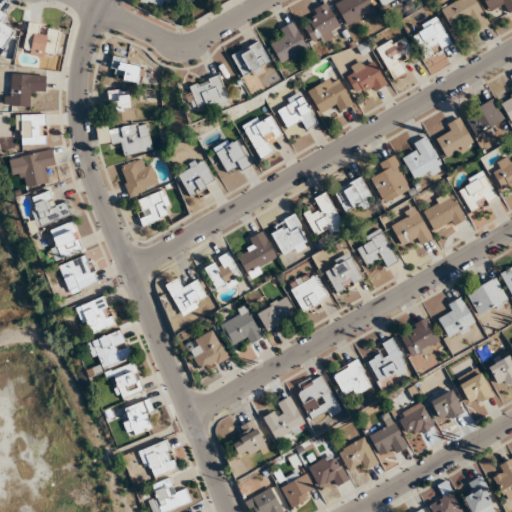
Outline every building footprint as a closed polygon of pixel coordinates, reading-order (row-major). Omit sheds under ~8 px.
[(334,0),(346,27),(375,15),(369,0),(334,0)] [(398,0),(378,0),(382,8),(398,0)] [(473,19),(477,31),(488,26),(476,0),(458,0),(441,7),(451,29),(473,19)] [(511,11),(511,0),(483,0),(490,12),(500,6),(506,15),(511,11)] [(342,28),(325,3),(300,21),(317,45),(342,28)] [(0,48),(15,31),(10,26),(13,23),(0,10),(0,48)] [(452,43),(437,17),(410,32),(425,58),(452,43)] [(307,48),(293,21),(277,30),(282,39),(271,44),(281,62),(307,48)] [(23,52),(54,57),(59,29),(48,27),(47,35),(38,34),(40,25),(28,23),(23,52)] [(407,72),(402,62),(415,55),(402,34),(376,49),(394,79),(407,72)] [(271,63),(260,41),(232,54),(242,77),(271,63)] [(111,68),(118,69),(116,78),(138,83),(142,62),(113,56),(111,68)] [(364,87),(367,93),(387,85),(376,61),(365,66),(363,62),(344,70),(354,91),(364,87)] [(46,75),(8,73),(7,105),(32,106),(32,95),(45,96),(46,75)] [(334,113),(353,103),(337,74),(308,90),(319,110),(329,105),(334,113)] [(189,84),(196,109),(227,100),(221,75),(189,84)] [(511,118),(511,84),(507,86),(511,99),(502,102),(508,120),(511,118)] [(129,90),(109,90),(109,113),(129,113),(129,90)] [(301,129),(315,124),(304,94),(277,104),(285,127),(299,123),(301,129)] [(464,114),(474,135),(504,120),(493,99),(464,114)] [(260,158),(273,151),(269,143),(281,137),(268,112),(242,126),(260,158)] [(46,114),(17,114),(17,144),(46,144),(46,114)] [(446,136),(437,140),(447,159),(474,145),(460,117),(441,127),(446,136)] [(152,150),(147,122),(109,129),(112,147),(122,145),(124,155),(152,150)] [(408,147),(412,154),(403,160),(417,183),(444,167),(425,137),(408,147)] [(251,164),(237,140),(215,152),(226,170),(235,165),(238,172),(251,164)] [(25,186),(48,183),(46,169),(55,168),(52,150),(9,158),(12,178),(24,177),(25,186)] [(380,174),(371,179),(383,201),(411,187),(395,155),(375,165),(380,174)] [(511,155),(491,167),(501,187),(511,182),(511,183),(511,155)] [(216,179),(199,158),(177,175),(193,196),(216,179)] [(129,196),(159,185),(151,165),(142,168),(139,159),(118,167),(129,196)] [(471,212),(497,197),(482,172),(457,187),(471,212)] [(344,211),(372,199),(363,177),(334,189),(344,211)] [(65,201),(55,205),(50,191),(28,199),(38,227),(70,215),(65,201)] [(171,217),(165,192),(135,199),(140,224),(171,217)] [(327,235),(344,225),(325,192),(314,199),(318,207),(304,215),(316,235),(324,230),(327,235)] [(433,232),(464,220),(453,193),(422,205),(433,232)] [(401,244),(415,237),(419,244),(432,237),(417,210),(391,225),(401,244)] [(283,258),(309,246),(295,217),(269,229),(283,258)] [(57,259),(83,250),(74,222),(48,231),(57,259)] [(359,246),(364,265),(385,260),(386,264),(394,262),(386,230),(362,236),(364,245),(359,246)] [(238,257),(249,277),(279,261),(263,232),(243,242),(248,251),(238,257)] [(205,264),(216,291),(242,280),(231,253),(205,264)] [(337,292),(362,278),(349,253),(323,267),(337,292)] [(58,267),(71,295),(98,282),(85,254),(58,267)] [(511,265),(499,272),(511,297),(511,265)] [(303,312),(329,298),(315,274),(289,287),(303,312)] [(186,285),(181,276),(165,285),(181,315),(207,301),(195,279),(186,285)] [(466,294),(481,318),(508,301),(494,277),(466,294)] [(76,308),(88,335),(115,324),(104,296),(76,308)] [(256,312),(266,330),(295,315),(286,296),(256,312)] [(444,307),(448,315),(439,321),(450,339),(476,323),(460,297),(444,307)] [(241,338),(244,344),(260,338),(250,308),(220,318),(229,342),(241,338)] [(399,334),(414,359),(441,343),(427,318),(399,334)] [(229,357),(214,330),(187,345),(202,372),(229,357)] [(125,346),(121,331),(89,340),(96,369),(122,362),(118,348),(125,346)] [(380,384),(409,370),(393,338),(382,344),(386,354),(369,362),(380,384)] [(511,382),(511,360),(509,355),(488,365),(500,389),(511,382)] [(350,388),(354,395),(371,386),(357,360),(332,374),(342,392),(350,388)] [(111,370),(118,398),(143,392),(136,363),(111,370)] [(493,394),(478,368),(457,380),(472,406),(493,394)] [(310,420),(337,407),(323,375),(295,388),(310,420)] [(430,400),(440,422),(462,412),(452,390),(430,400)] [(276,442),(306,427),(291,397),(261,412),(276,442)] [(131,437),(150,428),(146,419),(155,415),(146,398),(119,413),(131,437)] [(418,435),(436,426),(423,402),(397,415),(406,433),(415,428),(418,435)] [(264,448),(255,421),(240,426),(244,438),(233,441),(238,457),(264,448)] [(369,435),(378,453),(387,448),(390,455),(407,446),(394,421),(369,435)] [(378,462),(364,437),(338,452),(348,469),(357,463),(362,472),(378,462)] [(152,478),(178,467),(166,439),(140,450),(152,478)] [(348,478),(332,453),(308,468),(318,485),(327,480),(332,488),(348,478)] [(501,474),(495,476),(504,501),(511,497),(511,458),(498,465),(501,474)] [(278,484),(290,506),(315,492),(302,470),(278,484)] [(471,492),(462,499),(470,511),(497,511),(500,510),(477,477),(466,484),(471,492)] [(152,511),(165,511),(191,502),(185,487),(175,491),(170,478),(152,485),(156,494),(147,498),(152,511)] [(249,497),(255,511),(282,511),(273,488),(249,497)]
